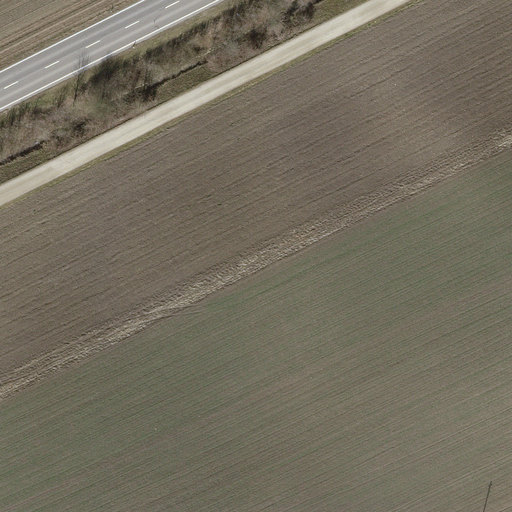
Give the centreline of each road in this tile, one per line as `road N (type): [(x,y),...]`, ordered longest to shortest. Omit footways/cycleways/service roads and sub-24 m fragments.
road 1 (track): [(0,199),(400,0)]
road 2 (secondary): [(185,0),(0,92)]
